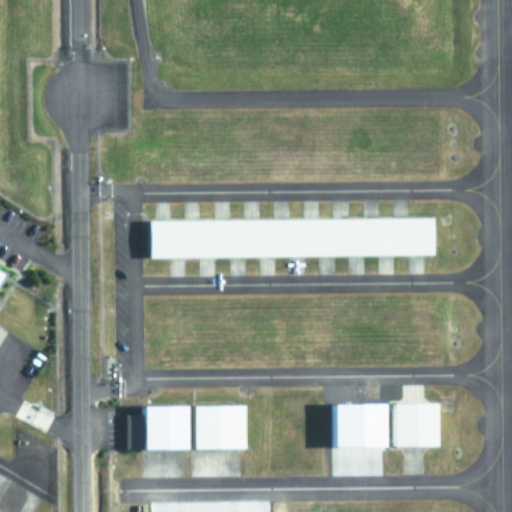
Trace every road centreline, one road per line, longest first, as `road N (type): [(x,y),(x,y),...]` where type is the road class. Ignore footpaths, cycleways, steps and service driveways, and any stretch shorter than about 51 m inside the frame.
road 1 (track): [(134,0),(150,97),(495,96)]
road 2 (track): [(78,194),(496,190)]
road 3 (residential): [(80,511),(77,96)]
road 4 (track): [(499,483),(128,488)]
road 5 (track): [(130,287),(497,282)]
road 6 (track): [(132,373),(498,372)]
